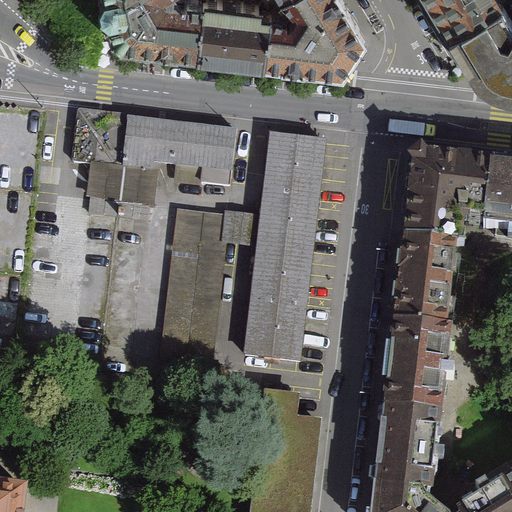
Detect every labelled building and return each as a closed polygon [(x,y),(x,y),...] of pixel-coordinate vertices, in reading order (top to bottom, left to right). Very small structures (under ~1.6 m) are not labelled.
[(101,0),(102,10),(109,13),(113,32),(127,44),(199,52),(204,0),(202,0),(101,0)] [(204,0),(199,52),(267,60),(272,7),(204,0)] [(299,0),(293,11),(272,7),(267,60),(337,67),(362,32),(343,0),(299,0)] [(430,0),(453,39),(497,13),(508,6),(504,0),(430,0)] [(511,38),(510,38),(497,13),(453,39),(479,78),(487,86),(500,94),(511,97),(511,38)] [(236,131),(83,113),(78,159),(94,161),(90,196),(151,203),(156,164),(176,167),(174,181),(232,188),(239,132),(236,131)] [(327,140),(272,134),(262,215),(262,220),(259,249),(246,355),(302,361),(308,302),(325,158),(327,140)] [(489,227),(498,163),(426,154),(415,161),(408,235),(463,241),(466,224),(489,227)] [(511,229),(511,165),(498,163),(489,227),(511,229)] [(224,215),(177,210),(162,360),(214,365),(215,362),(226,245),(230,216),(224,215)] [(262,220),(230,216),(226,245),(259,249),(262,220)] [(463,241),(408,235),(398,320),(454,326),(463,241)] [(454,326),(398,320),(389,408),(444,414),(454,326)] [(251,511),(310,511),(320,421),(296,420),(297,410),(299,399),(235,391),(231,423),(262,428),(251,511)] [(444,414),(389,408),(376,511),(442,511),(431,504),(444,414)] [(511,511),(511,483),(464,511),(511,511)] [(21,511),(25,488),(0,484),(0,511),(21,511)]
